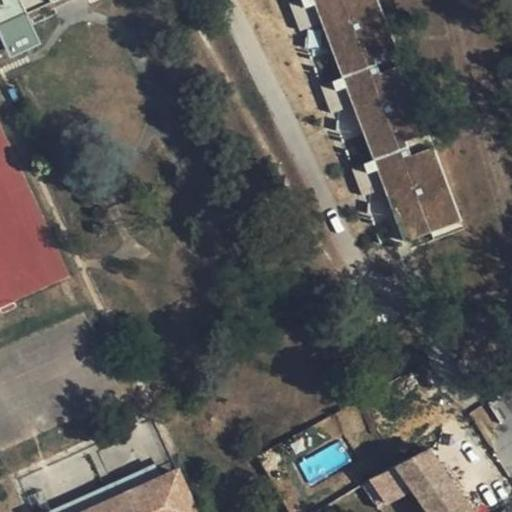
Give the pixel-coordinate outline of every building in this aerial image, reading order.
[(0,0),(0,33),(74,0),(0,0)] [(318,0),(346,74),(381,61),(378,54),(400,46),(382,0),(318,0)] [(381,61),(346,74),(377,157),(410,145),(408,137),(429,129),(404,62),(384,69),(381,61)] [(410,145),(377,157),(407,239),(441,226),(438,219),(460,211),(435,144),(413,152),(410,145)] [(412,488),(430,511),(477,511),(452,480),(431,446),(373,478),(389,502),(412,488)] [(176,470),(161,477),(164,483),(179,477),(176,470)] [(194,511),(179,477),(164,483),(161,477),(123,494),(126,500),(101,511),(97,511),(95,507),(84,511),(194,511)] [(123,494),(95,507),(97,511),(101,511),(126,500),(123,494)]
